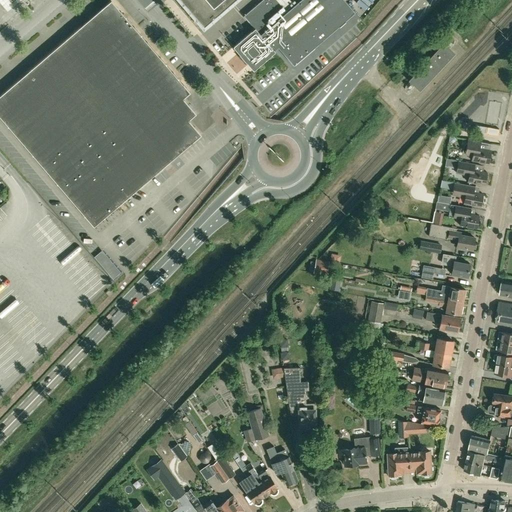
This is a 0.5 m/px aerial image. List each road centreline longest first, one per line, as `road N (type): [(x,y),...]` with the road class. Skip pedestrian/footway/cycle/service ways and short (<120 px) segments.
road 1 (residential): [(445,488),(511,136)]
road 2 (primary): [(137,292),(0,435)]
road 3 (unclassified): [(261,135),(144,0)]
road 4 (residential): [(317,511),(347,500),(445,488)]
road 5 (primary): [(248,191),(280,193),(305,183),(316,161),(312,123)]
